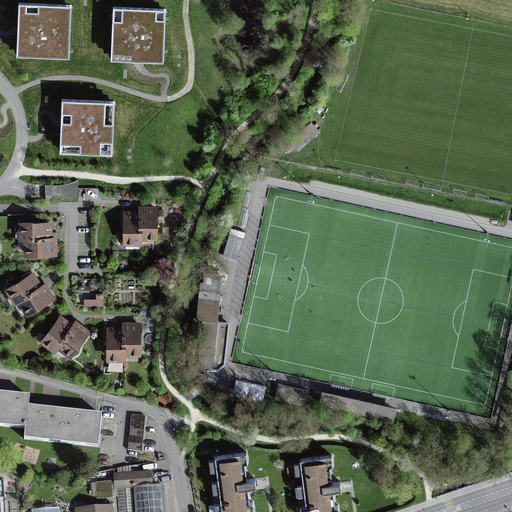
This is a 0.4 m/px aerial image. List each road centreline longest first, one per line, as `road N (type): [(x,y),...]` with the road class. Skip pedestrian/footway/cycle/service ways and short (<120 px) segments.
road 1 (track): [(184,402),(168,385),(161,343),(173,275),(205,184)]
road 2 (track): [(205,184),(223,149),(294,64),(315,0)]
road 3 (residential): [(184,511),(168,428),(159,414),(117,400)]
